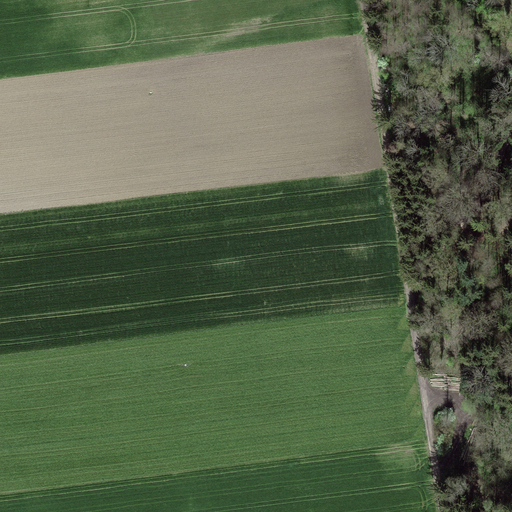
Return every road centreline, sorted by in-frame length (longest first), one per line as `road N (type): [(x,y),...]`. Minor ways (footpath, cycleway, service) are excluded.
road 1 (track): [(444,511),(363,0)]
road 2 (track): [(410,295),(478,201),(511,125)]
